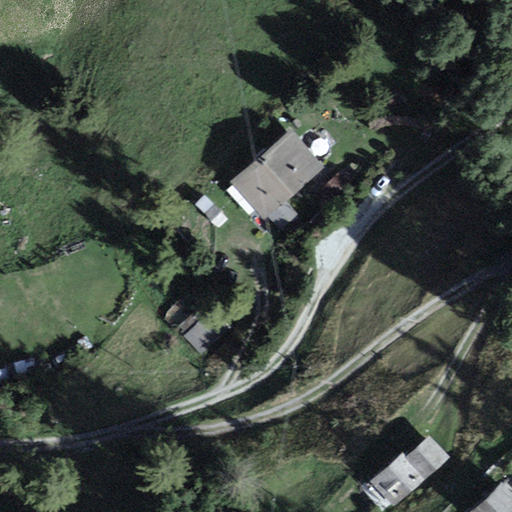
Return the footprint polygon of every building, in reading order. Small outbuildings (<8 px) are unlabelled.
[(326,167),(291,132),(232,182),(265,224),(271,217),(287,235),(309,221),(287,198),(326,167)] [(200,295),(173,319),(201,350),(228,326),(200,295)] [(453,456),(431,438),(406,456),(427,477),(453,456)] [(400,457),(370,482),(394,511),(429,483),(400,457)] [(511,511),(511,491),(504,484),(474,511),(511,511)]
